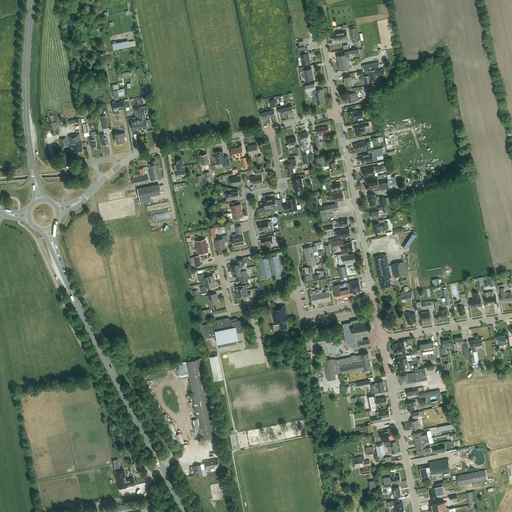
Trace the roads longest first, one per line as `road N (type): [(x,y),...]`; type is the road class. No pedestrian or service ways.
road 1 (residential): [(301,315),(294,296),(230,308),(218,262),(253,249),(248,197),(280,181),(269,129)]
road 2 (track): [(172,458),(126,365),(88,193)]
road 3 (primary): [(160,465),(59,264)]
road 4 (tertiary): [(374,300),(336,112)]
road 5 (tertiary): [(417,511),(381,337)]
road 6 (primary): [(32,167),(25,108),(30,0)]
road 7 (tertiary): [(381,337),(511,315)]
